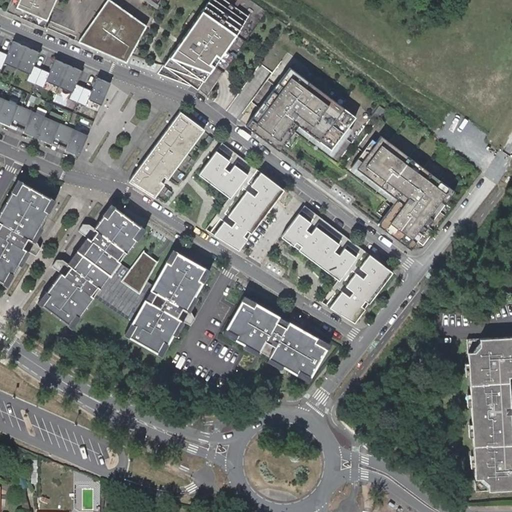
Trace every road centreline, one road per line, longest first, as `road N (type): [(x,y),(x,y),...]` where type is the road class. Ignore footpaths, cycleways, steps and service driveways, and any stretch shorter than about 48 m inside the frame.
road 1 (residential): [(362,341),(417,271),(191,100),(0,23)]
road 2 (residential): [(0,147),(126,191),(362,341)]
road 3 (residential): [(0,426),(107,473),(123,461),(112,444),(0,395)]
road 4 (tertiary): [(0,338),(137,420)]
road 5 (tertiary): [(454,511),(383,466),(331,448)]
